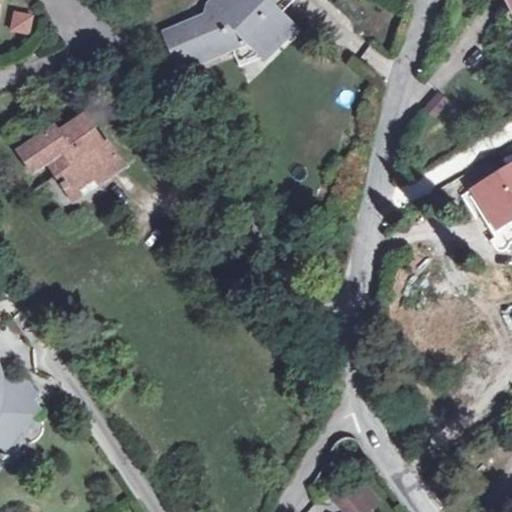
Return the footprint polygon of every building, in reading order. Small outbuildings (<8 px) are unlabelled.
[(295,28),(266,0),(251,0),(250,2),(248,0),(213,0),(207,7),(209,13),(164,34),(180,70),(249,40),(265,56),(295,28)] [(27,32),(31,16),(15,13),(11,29),(27,32)] [(426,111),(440,118),(449,100),(436,93),(426,111)] [(95,137),(82,118),(58,134),(53,128),(21,150),(34,169),(46,161),(70,195),(94,178),(99,183),(123,166),(105,139),(93,147),(88,141),(95,137)] [(511,168),(476,191),(472,183),(464,188),(496,238),(511,227),(511,168)] [(22,383),(0,384),(0,456),(17,452),(16,435),(31,415),(35,411),(28,400),(32,397),(22,383)] [(342,511),(373,511),(371,509),(380,501),(362,478),(348,490),(345,487),(332,498),(342,511)]
